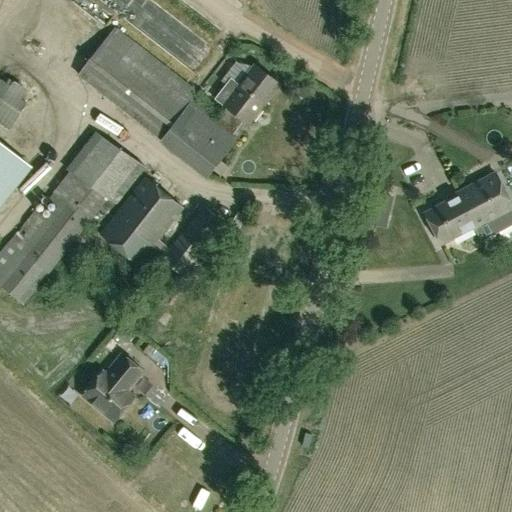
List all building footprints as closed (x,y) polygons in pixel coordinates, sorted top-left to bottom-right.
[(198,91),(115,27),(78,74),(208,175),(241,133),(237,129),(219,115),(194,96),(198,91)] [(226,106),(219,115),(237,129),(244,120),(249,123),(265,103),(263,101),(267,96),(269,98),(280,83),(255,64),(239,84),(232,78),(215,98),(226,106)] [(0,124),(9,130),(26,103),(23,101),(23,85),(0,70),(0,124)] [(24,146),(42,132),(36,124),(18,137),(24,146)] [(117,204),(145,167),(97,130),(68,167),(71,169),(0,258),(0,284),(25,304),(97,212),(105,218),(116,204),(117,204)] [(0,204),(30,166),(0,142),(0,204)] [(456,192),(475,227),(481,224),(487,235),(511,221),(511,211),(511,208),(493,172),(456,192)] [(160,243),(156,240),(183,205),(145,176),(100,235),(139,265),(151,249),(183,274),(225,220),(204,204),(170,247),(162,241),(160,243)] [(473,228),(475,227),(456,192),(454,193),(455,195),(423,212),(439,243),(471,226),(473,228)] [(385,226),(391,197),(379,195),(373,223),(385,226)] [(130,393),(146,373),(122,354),(106,374),(103,371),(83,397),(114,422),(134,396),(130,393)]
